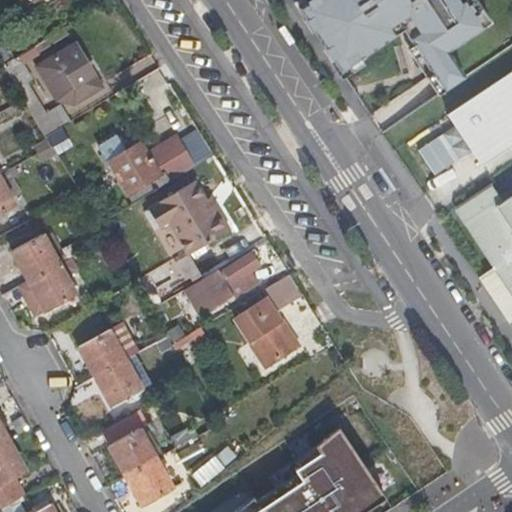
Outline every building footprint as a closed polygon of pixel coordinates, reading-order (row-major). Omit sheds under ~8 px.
[(424,78),(436,97),(463,79),(446,53),(489,25),(472,0),(463,0),(309,0),(296,9),(338,72),(338,73),(401,31),(407,26),(414,36),(407,40),(430,74),(424,78)] [(407,26),(401,31),(407,40),(414,36),(407,26)] [(74,47),(35,70),(56,105),(72,108),(101,91),(74,47)] [(29,84),(30,83),(20,67),(12,64),(10,65),(2,71),(11,85),(15,92),(29,84)] [(11,85),(2,71),(0,72),(0,89),(1,90),(11,85)] [(511,73),(446,118),(479,168),(511,146),(511,73)] [(34,123),(48,115),(29,84),(15,92),(21,103),(34,123)] [(48,115),(34,123),(44,139),(54,134),(66,125),(56,110),(48,115)] [(179,137),(192,159),(208,150),(194,128),(179,137)] [(433,180),(454,165),(437,140),(417,154),(433,180)] [(31,149),(35,157),(44,153),(49,150),(44,141),(31,149)] [(151,184),(156,193),(192,172),(173,143),(144,160),(137,150),(123,159),(114,144),(98,153),(125,199),(151,184)] [(44,153),(35,157),(39,164),(47,159),(44,153)] [(0,187),(0,215),(11,209),(0,187)] [(230,235),(218,216),(213,219),(206,206),(194,189),(153,212),(164,232),(169,229),(188,261),(230,235)] [(457,211),(487,255),(484,258),(494,272),(479,283),(509,328),(511,326),(511,197),(495,209),(484,194),(457,211)] [(213,219),(218,216),(211,204),(206,206),(213,219)] [(487,255),(457,211),(454,214),(484,258),(487,255)] [(29,285),(57,269),(41,239),(12,255),(29,285)] [(246,254),(182,294),(197,317),(228,297),(231,301),(252,288),(245,276),(255,269),(246,254)] [(57,269),(29,285),(45,316),(74,298),(57,269)] [(286,278),(259,295),(265,304),(234,321),(262,370),(294,352),(272,316),(300,300),(286,278)] [(198,331),(187,337),(195,351),(206,345),(198,331)] [(77,350),(93,380),(122,364),(105,334),(77,350)] [(139,393),(122,364),(93,380),(110,409),(139,393)] [(361,511),(385,497),(338,426),(315,445),(318,453),(295,469),(301,480),(252,511),(361,511)] [(154,462),(179,447),(174,436),(147,452),(136,433),(108,449),(124,479),(154,462)] [(24,474),(8,445),(0,449),(0,511),(9,507),(23,499),(13,481),(24,474)] [(154,462),(124,479),(140,508),(169,492),(154,462)]
